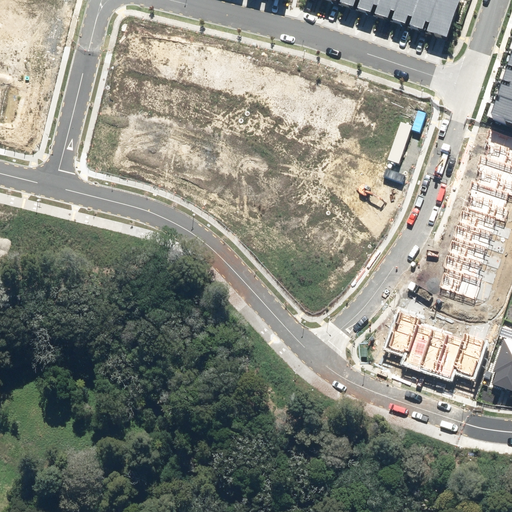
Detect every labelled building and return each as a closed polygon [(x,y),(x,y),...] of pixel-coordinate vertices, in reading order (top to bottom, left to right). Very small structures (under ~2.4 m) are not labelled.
[(73,1),(73,0),(30,0),(25,19),(65,30),(69,14),(77,16),(81,3),(73,1)] [(364,0),(364,2),(361,10),(373,14),(375,6),(379,8),(381,0),(364,0)] [(381,0),(379,8),(377,15),(389,18),(391,11),(398,13),(402,0),(381,0)] [(402,0),(398,13),(395,21),(406,25),(409,18),(415,20),(421,0),(402,0)] [(421,0),(415,20),(412,27),(424,31),(426,24),(430,25),(438,0),(421,0)] [(432,34),(448,39),(460,1),(456,0),(438,0),(430,25),(435,26),(432,34)] [(427,70),(396,59),(385,90),(416,100),(427,70)] [(511,60),(492,119),(511,125),(511,60)] [(317,276),(313,314),(322,315),(321,325),(334,326),(335,317),(342,318),(342,312),(347,313),(349,302),(345,302),(348,281),(351,281),(358,227),(322,222),(321,227),(310,226),(304,275),(317,276)] [(309,338),(311,308),(303,308),(303,311),(269,308),(269,304),(255,303),(254,320),(262,320),(261,331),(291,334),(291,336),(309,338)] [(498,374),(495,384),(511,389),(511,338),(508,337),(495,373),(498,374)]
